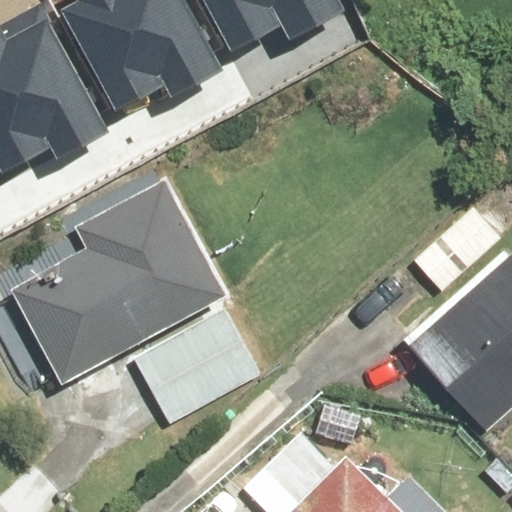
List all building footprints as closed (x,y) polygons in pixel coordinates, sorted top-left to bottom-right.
[(0,147),(6,158),(47,135),(56,153),(109,124),(41,0),(0,22),(0,147)] [(68,0),(119,93),(160,71),(170,89),(223,60),(189,0),(68,0)] [(214,0),(235,38),(276,16),(286,33),(338,5),(335,0),(214,0)] [(65,373),(228,275),(170,178),(6,276),(65,373)] [(511,236),(413,326),(498,419),(511,406),(511,236)] [(235,292),(139,349),(182,421),(279,364),(235,292)] [(436,511),(359,435),(281,511),(436,511)]
